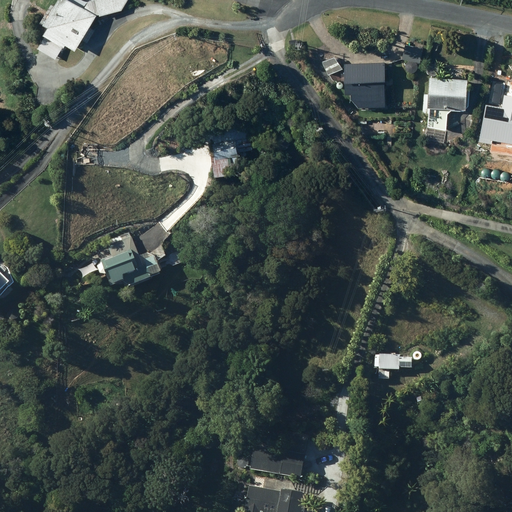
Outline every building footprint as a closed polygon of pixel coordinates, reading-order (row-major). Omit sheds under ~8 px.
[(55,55),(65,40),(74,45),(79,38),(96,10),(122,7),(126,0),(85,0),(84,2),(80,0),(55,0),(44,19),(51,24),(38,46),(55,55)] [(296,37),(287,39),(289,47),(298,46),(296,37)] [(404,43),(401,57),(419,61),(421,47),(404,43)] [(333,53),(322,58),(327,72),(341,67),(333,53)] [(343,60),(343,103),(383,104),(383,61),(343,60)] [(422,94),(421,111),(428,112),(428,105),(464,107),(466,79),(427,76),(426,94),(422,94)] [(485,102),(478,134),(510,141),(511,136),(511,93),(508,93),(506,106),(485,102)] [(211,143),(213,155),(208,156),(212,175),(230,171),(227,156),(238,154),(238,151),(252,148),(250,135),(211,143)] [(110,257),(95,263),(99,276),(104,275),(107,285),(120,280),(126,286),(149,278),(145,264),(141,265),(129,232),(104,241),(110,257)] [(168,260),(173,265),(180,263),(182,256),(177,251),(170,253),(168,260)] [(399,353),(379,353),(379,368),(399,368),(399,366),(412,366),(412,356),(399,356),(399,353)] [(249,469),(299,478),(306,435),(287,432),(284,451),(253,445),(249,469)] [(511,483),(505,473),(498,477),(506,489),(511,485),(511,483)] [(466,484),(457,488),(466,506),(474,502),(466,484)] [(301,511),(305,495),(279,490),(279,491),(248,485),(242,511),(301,511)] [(459,496),(453,498),(456,505),(462,503),(459,496)]
